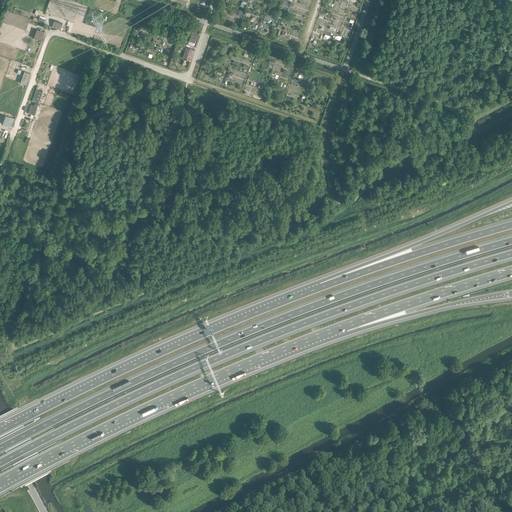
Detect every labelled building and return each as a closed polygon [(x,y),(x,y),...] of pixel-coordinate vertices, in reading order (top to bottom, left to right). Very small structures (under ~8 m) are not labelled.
[(34,37),(41,40),(44,32),(37,29),(34,37)] [(195,30),(193,29),(189,40),(195,42),(198,33),(194,32),(195,30)] [(183,55),(191,58),(194,51),(186,49),(183,55)] [(20,83),(26,85),(30,74),(24,72),(20,83)] [(42,91),(36,89),(32,100),(38,103),(42,91)] [(31,104),(28,113),(34,115),(38,104),(35,103),(34,105),(31,104)] [(3,124),(11,127),(14,119),(6,115),(3,124)]
